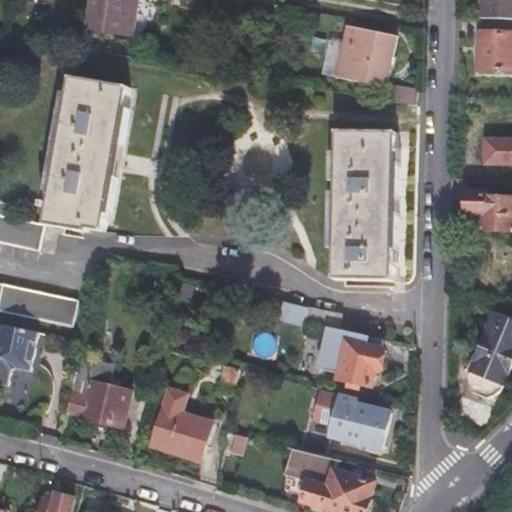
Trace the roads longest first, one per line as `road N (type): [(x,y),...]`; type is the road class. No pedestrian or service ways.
road 1 (residential): [(453,494),(429,439),(439,0)]
road 2 (residential): [(0,442),(250,511)]
